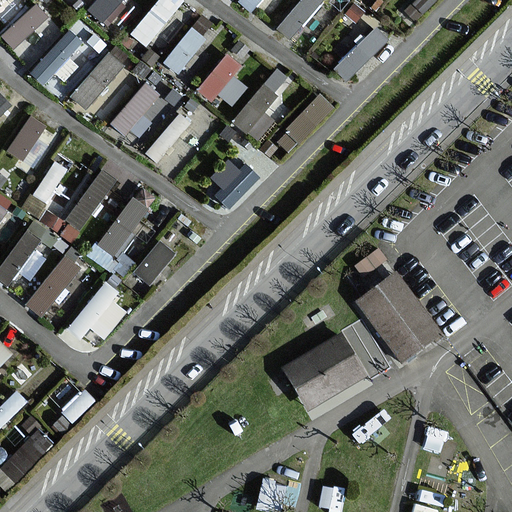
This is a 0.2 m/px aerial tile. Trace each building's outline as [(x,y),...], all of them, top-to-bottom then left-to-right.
[(84,6),(78,0),(71,7),(77,12),(84,6)] [(121,0),(95,0),(85,11),(105,29),(124,8),(119,3),(121,0)] [(182,2),(179,0),(157,0),(128,35),(143,48),(182,2)] [(260,0),(237,0),(236,2),(248,14),(260,0)] [(322,0),(300,0),(274,30),(288,42),(322,0)] [(436,0),(414,0),(403,11),(414,23),(436,0)] [(363,13),(352,4),(343,15),(354,24),(363,13)] [(46,18),(34,5),(0,35),(0,39),(11,51),(46,18)] [(212,24),(200,15),(189,29),(201,38),(212,24)] [(387,41),(374,28),(331,70),(344,84),(387,41)] [(201,38),(189,29),(161,64),(175,76),(204,40),(201,38)] [(81,43),(67,31),(27,75),(41,88),(81,43)] [(105,46),(92,35),(85,43),(98,54),(105,46)] [(249,51),(238,41),(229,51),(240,60),(249,51)] [(108,54),(106,53),(68,98),(84,112),(122,67),(120,65),(127,57),(114,47),(108,54)] [(158,57),(148,49),(140,60),(150,68),(158,57)] [(239,67),(225,54),(194,92),(208,104),(239,67)] [(150,70),(139,62),(131,71),(143,80),(150,70)] [(286,79),(274,69),(261,85),(272,95),(286,79)] [(157,96),(143,84),(108,125),(122,137),(127,131),(137,139),(149,124),(140,116),(157,96)] [(272,95),(261,85),(229,123),(244,135),(276,98),(272,95)] [(181,97),(171,90),(163,100),(172,108),(181,97)] [(333,110),(318,95),(281,132),(284,135),(276,143),(287,153),(295,145),(296,146),(333,110)] [(0,116),(10,107),(0,96),(0,116)] [(197,105),(189,99),(183,107),(191,114),(197,105)] [(189,125),(177,115),(143,155),(155,165),(189,125)] [(44,128),(28,117),(4,152),(20,163),(44,128)] [(235,134),(226,126),(218,136),(227,143),(235,134)] [(276,149),(266,141),(258,150),(269,158),(276,149)] [(209,176),(235,200),(258,175),(233,151),(209,176)] [(66,171),(53,162),(31,196),(44,205),(66,171)] [(114,181),(100,171),(63,222),(67,225),(77,232),(114,181)] [(154,199),(141,189),(133,200),(146,210),(154,199)] [(31,196),(29,195),(20,208),(37,219),(46,206),(44,205),(31,196)] [(9,203),(0,196),(0,209),(3,212),(9,203)] [(133,200),(130,199),(97,244),(95,247),(115,262),(121,254),(134,237),(129,233),(146,210),(133,200)] [(25,214),(15,207),(11,214),(21,220),(25,214)] [(62,222),(44,211),(37,222),(55,233),(62,222)] [(57,239),(32,221),(24,231),(39,242),(49,249),(57,239)] [(77,232),(67,225),(59,236),(71,245),(79,233),(77,232)] [(39,242),(24,231),(0,265),(0,285),(5,289),(39,242)] [(95,247),(97,244),(95,242),(84,256),(112,276),(114,273),(122,278),(133,263),(121,254),(115,262),(95,247)] [(173,255),(157,242),(131,274),(147,287),(173,255)] [(79,255),(69,248),(62,256),(72,264),(79,255)] [(386,259),(378,249),(369,257),(377,267),(386,259)] [(72,264),(62,256),(23,306),(39,319),(79,269),(72,264)] [(373,269),(365,258),(356,266),(364,276),(373,269)] [(396,274),(357,301),(400,361),(439,333),(396,274)] [(119,283),(111,276),(105,284),(113,291),(119,283)] [(105,284),(103,283),(64,331),(78,343),(117,294),(113,291),(105,284)] [(342,335),(286,368),(310,408),(366,375),(342,335)] [(0,366),(11,356),(0,345),(0,366)] [(94,403),(82,391),(59,414),(61,416),(71,426),(94,403)] [(0,427),(25,403),(14,392),(0,406),(0,427)] [(71,426),(61,416),(51,426),(61,436),(71,426)] [(39,426),(29,417),(20,427),(30,436),(36,430),(39,426)] [(51,444),(36,430),(30,436),(0,468),(0,471),(14,484),(51,444)] [(425,472),(422,495),(449,499),(452,476),(425,472)]
